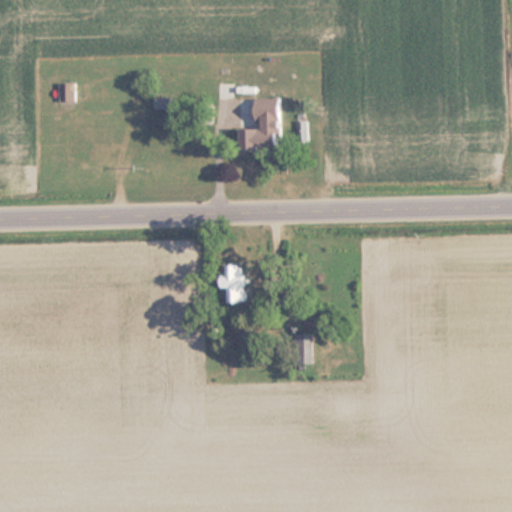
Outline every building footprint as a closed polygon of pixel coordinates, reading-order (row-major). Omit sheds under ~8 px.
[(79,83),(79,111),(130,111),(130,83),(79,83)] [(214,98),(235,98),(235,85),(214,85),(214,98)] [(264,106),(264,129),(244,129),(244,153),(282,153),(282,106),(264,106)] [(228,304),(247,304),(247,266),(228,266),(228,304)] [(250,342),(250,324),(238,324),(238,342),(250,342)] [(314,334),(298,334),(298,364),(314,364),(314,334)] [(331,395),(331,432),(361,432),(361,395),(331,395)]
